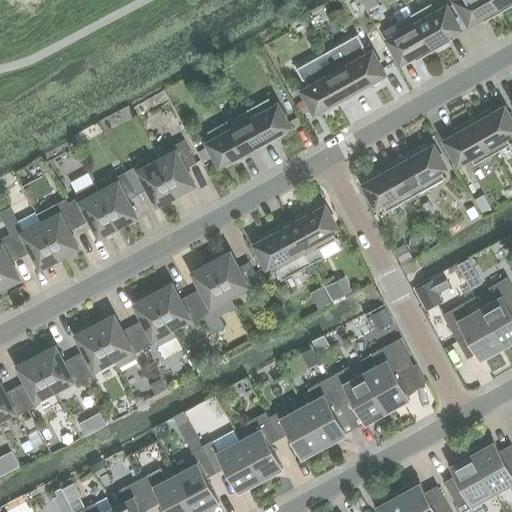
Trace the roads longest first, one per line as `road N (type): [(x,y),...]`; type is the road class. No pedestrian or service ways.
road 1 (residential): [(0,333),(326,160)]
road 2 (residential): [(461,416),(326,160)]
road 3 (residential): [(326,160),(511,55)]
road 4 (residential): [(287,511),(461,416)]
